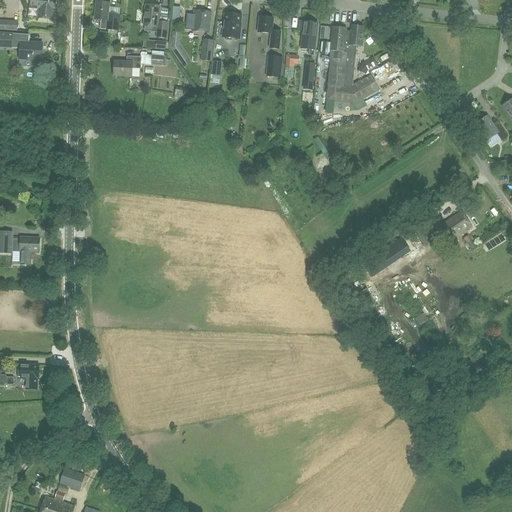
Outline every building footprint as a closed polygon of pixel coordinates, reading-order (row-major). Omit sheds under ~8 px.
[(39,8),(38,18),(53,20),(54,8),(55,8),(56,0),(30,0),(30,7),(39,8)] [(184,15),(184,2),(175,2),(175,15),(184,15)] [(108,4),(96,3),(95,19),(101,20),(100,29),(105,29),(105,30),(119,31),(120,16),(107,15),(108,4)] [(452,14),(452,3),(443,3),(443,14),(452,14)] [(160,7),(146,5),(143,26),(145,26),(144,31),(156,32),(156,37),(167,39),(168,22),(159,21),(160,7)] [(210,33),(211,12),(194,10),(193,14),(186,14),(185,30),(192,30),(192,31),(210,33)] [(240,39),(241,28),(240,28),(241,15),(225,13),(222,37),(224,37),(225,40),(231,40),(233,38),(240,39)] [(273,18),(272,18),(259,17),(258,32),(270,34),(269,48),(279,49),(281,31),(272,30),(273,18)] [(17,21),(0,20),(0,29),(17,30),(17,21)] [(302,48),(309,49),(308,55),(314,55),(317,23),(301,21),(300,30),(303,31),(302,48)] [(362,46),(363,35),(362,34),(363,27),(351,26),(351,33),(346,33),(346,28),(344,28),(341,53),(346,54),(343,85),(353,86),(357,46),(362,46)] [(360,82),(353,86),(343,85),(346,54),(341,53),(344,28),(332,27),(330,50),(329,59),(331,59),(327,101),(354,104),(379,90),(371,76),(360,82)] [(170,48),(171,50),(179,45),(180,32),(171,31),(170,48)] [(0,47),(20,49),(19,60),(42,61),(43,43),(28,42),(29,35),(0,32),(0,47)] [(203,39),(200,61),(212,62),(214,40),(203,39)] [(166,42),(146,40),(145,48),(155,48),(155,49),(165,50),(166,42)] [(191,62),(179,45),(171,50),(183,67),(191,62)] [(126,62),(115,62),(114,76),(131,76),(131,68),(140,68),(140,56),(126,56),(126,62)] [(151,56),(151,65),(162,65),(163,57),(151,56)] [(281,78),(283,57),(268,56),(266,76),(281,78)] [(373,57),(361,63),(357,71),(365,75),(367,71),(377,65),(373,57)] [(220,76),(222,62),(212,61),(211,75),(220,76)] [(304,81),(313,81),(315,64),(305,63),(304,81)] [(388,66),(381,69),(385,80),(392,77),(388,66)] [(190,90),(176,87),(174,98),(188,101),(190,90)] [(511,99),(502,106),(511,120),(511,99)] [(156,115),(145,114),(143,122),(155,124),(156,115)] [(502,141),(509,137),(501,126),(497,129),(488,116),(475,124),(487,141),(497,134),(502,141)] [(462,212),(442,225),(452,241),(472,227),(462,212)] [(424,246),(433,239),(424,226),(415,232),(424,246)] [(12,232),(0,231),(0,253),(11,254),(11,251),(20,252),(20,265),(30,265),(30,252),(39,253),(39,238),(20,237),(20,239),(12,238),(12,232)] [(400,238),(362,264),(371,277),(409,251),(400,238)] [(416,318),(420,324),(427,319),(423,313),(416,318)] [(39,365),(21,365),(20,379),(27,379),(26,389),(38,389),(38,379),(39,379),(39,365)] [(6,374),(0,374),(0,383),(13,384),(13,376),(6,376),(6,374)] [(80,491),(85,475),(65,468),(59,484),(80,491)] [(57,492),(55,500),(45,497),(41,508),(52,511),(72,511),(74,506),(63,502),(65,495),(57,492)]
